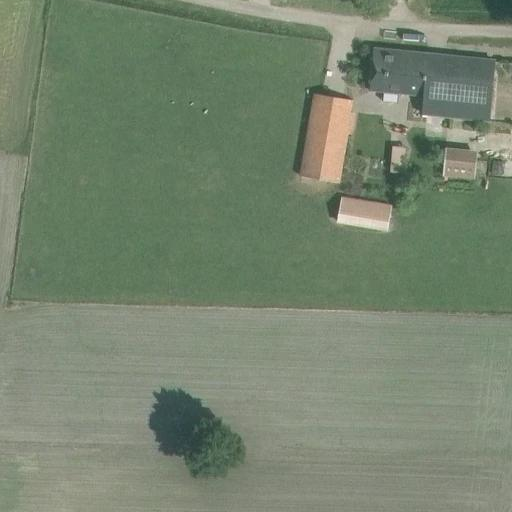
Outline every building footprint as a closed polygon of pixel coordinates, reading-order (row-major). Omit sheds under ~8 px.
[(490,121),(496,61),(430,55),(430,54),(374,48),(370,88),(385,90),(384,95),(398,97),(399,91),(423,94),(421,113),(490,121)] [(337,182),(351,99),(314,92),(300,176),(337,182)] [(391,145),(389,171),(404,171),(406,146),(391,145)] [(475,181),(479,152),(447,148),(443,177),(475,181)] [(342,197),(338,221),(386,229),(390,206),(384,205),(370,202),(342,197)]
